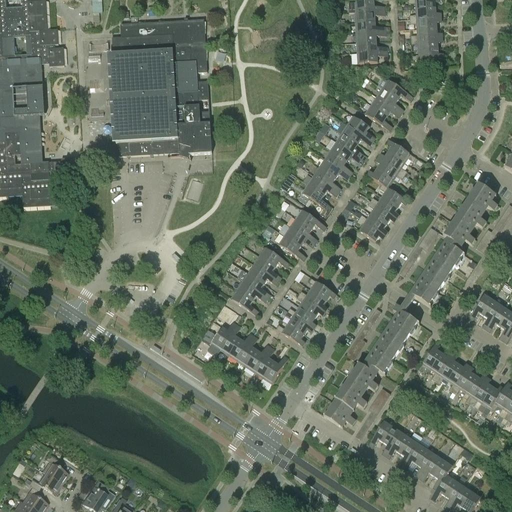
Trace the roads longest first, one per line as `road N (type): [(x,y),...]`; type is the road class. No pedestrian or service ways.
road 1 (tertiary): [(66,322),(260,450)]
road 2 (tertiary): [(266,441),(73,312)]
road 3 (residential): [(434,511),(413,498),(418,489),(290,407)]
road 4 (residential): [(372,283),(458,151)]
road 5 (residential): [(96,277),(117,252),(149,249),(171,279),(156,302),(132,302)]
road 6 (residential): [(290,407),(372,283)]
road 7 (tertiary): [(373,511),(266,441)]
road 8 (residential): [(458,151),(482,111),(479,32)]
